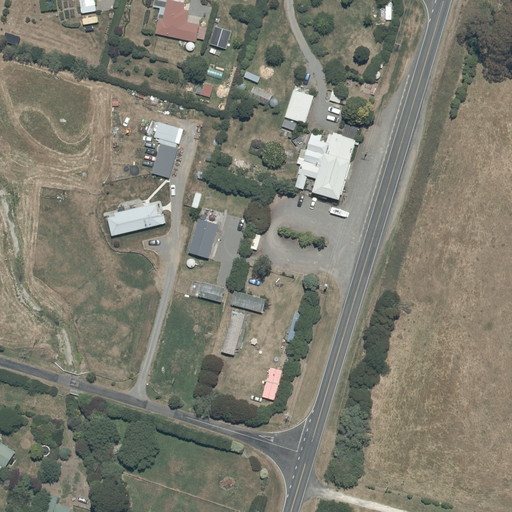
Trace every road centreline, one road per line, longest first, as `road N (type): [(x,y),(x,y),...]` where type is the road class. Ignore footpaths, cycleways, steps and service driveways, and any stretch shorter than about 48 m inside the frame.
road 1 (primary): [(308,454),(443,0)]
road 2 (residential): [(0,361),(308,454)]
